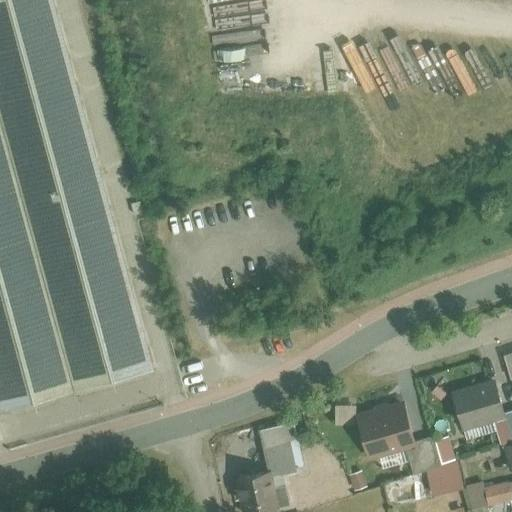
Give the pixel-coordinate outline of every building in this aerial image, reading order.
[(52,0),(0,0),(0,413),(153,373),(52,0)] [(496,384),(450,397),(461,436),(494,427),(501,450),(511,446),(511,416),(506,418),(496,384)] [(432,440),(419,444),(407,407),(355,423),(368,464),(406,452),(414,478),(441,469),(432,440)] [(269,475),(238,481),(244,511),(291,511),(285,481),(303,477),(293,426),(260,432),(269,475)] [(511,446),(501,450),(509,474),(511,473),(511,446)] [(432,478),(437,502),(461,497),(456,472),(432,478)] [(347,478),(353,496),(369,492),(363,474),(347,478)] [(385,488),(390,503),(412,495),(407,480),(385,488)] [(471,490),(476,511),(510,504),(505,482),(471,490)]
